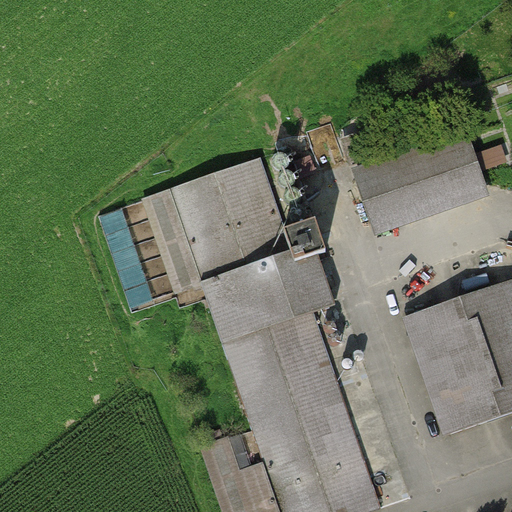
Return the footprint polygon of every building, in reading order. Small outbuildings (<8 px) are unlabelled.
[(360,172),(382,238),(495,199),(473,133),(360,172)] [(284,170),(286,169),(288,167),(288,165),(289,163),(288,160),(286,159),(284,157),(282,157),(280,157),(278,158),(276,159),(275,161),(275,164),(275,166),(276,168),(278,169),(280,170),(282,171),(284,170)] [(255,165),(99,219),(130,307),(286,253),(281,239),(255,165)] [(290,188),(292,187),(294,185),(294,183),(295,180),(294,178),(292,176),(291,175),(288,175),(286,175),(284,176),(282,177),(281,179),(281,181),(281,184),(282,186),(284,187),(286,188),(288,188),(290,188)] [(296,205),(298,204),(299,202),(300,200),(300,198),(300,195),(298,193),(296,192),(294,192),(292,192),(290,193),(288,194),(287,196),(287,198),(287,201),(288,203),(290,204),(292,205),(294,205),(296,205)] [(302,222),(304,221),(306,219),(306,217),(306,215),(306,213),(304,211),(302,210),(300,209),(298,209),(296,210),(294,212),(293,214),(293,216),(293,218),(294,220),(296,222),(298,222),(300,223),(302,222)] [(380,511),(310,325),(345,307),(329,266),(317,232),(289,242),(294,256),(208,286),(230,345),(224,347),(264,463),(238,473),(231,442),(203,452),(224,511),(380,511)] [(511,287),(409,321),(448,439),(511,419),(511,287)]
